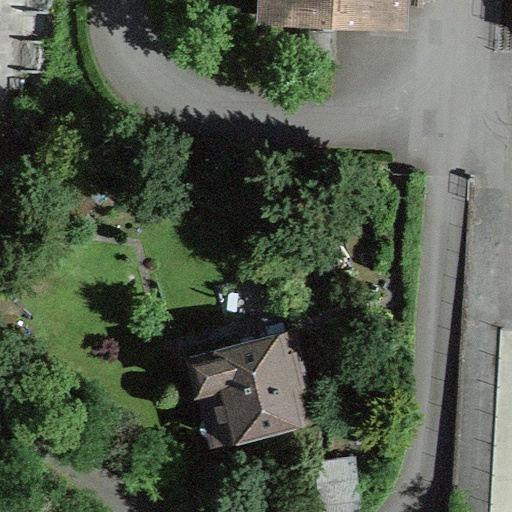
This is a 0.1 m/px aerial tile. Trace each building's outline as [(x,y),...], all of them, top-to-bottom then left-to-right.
[(266,0),(266,16),(399,23),(400,0),(266,0)] [(109,175),(83,154),(50,194),(76,214),(109,175)] [(490,511),(511,511),(511,326),(501,326),(490,511)] [(189,355),(197,387),(210,383),(223,434),(312,411),(291,329),(189,355)] [(359,511),(353,457),(317,461),(322,511),(359,511)]
